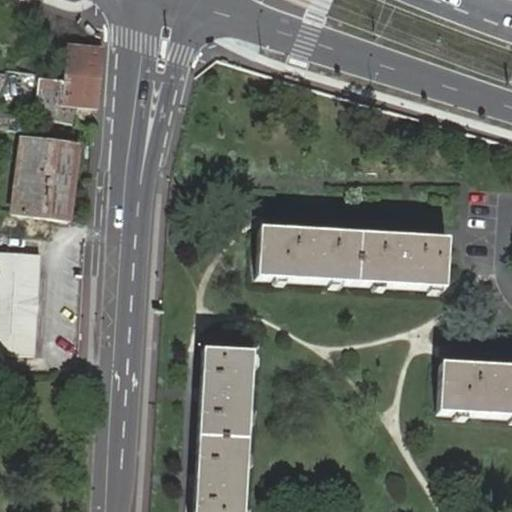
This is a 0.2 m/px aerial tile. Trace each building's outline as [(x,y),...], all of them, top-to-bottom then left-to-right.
[(95,108),(102,52),(94,51),(69,49),(64,80),(64,83),(62,100),(61,105),(79,107),(95,108)] [(78,127),(79,107),(61,105),(62,100),(64,83),(39,80),(35,119),(78,127)] [(0,114),(0,125),(20,129),(23,119),(0,114)] [(24,141),(13,216),(69,223),(79,149),(24,141)] [(255,233),(253,282),(441,293),(444,242),(255,233)] [(0,355),(35,357),(41,256),(0,254),(0,355)] [(199,355),(190,511),(239,511),(248,357),(199,355)] [(511,371),(438,368),(435,414),(511,419),(511,371)]
